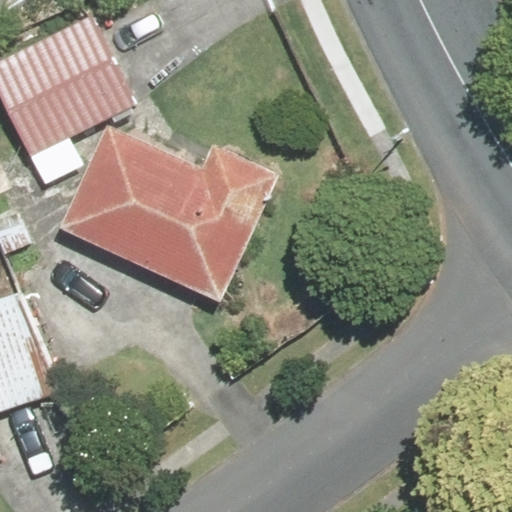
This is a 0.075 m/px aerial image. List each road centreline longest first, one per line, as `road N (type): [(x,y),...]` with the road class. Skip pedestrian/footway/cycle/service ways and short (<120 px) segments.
road 1 (residential): [(226,511),(511,308)]
road 2 (tertiary): [(511,166),(471,103),(424,0)]
